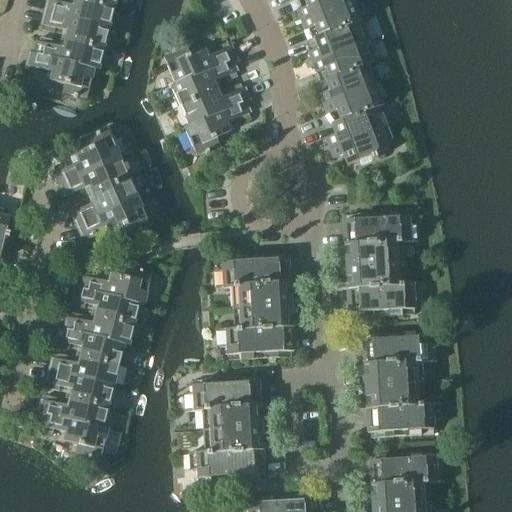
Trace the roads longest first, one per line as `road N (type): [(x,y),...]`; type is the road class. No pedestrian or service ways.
road 1 (residential): [(326,368),(280,372),(290,475),(345,472)]
road 2 (residential): [(287,157),(281,72),(248,0)]
road 3 (residential): [(287,157),(249,169),(240,207),(265,234),(298,231)]
road 4 (residential): [(326,368),(313,253),(298,231)]
road 5 (residential): [(25,312),(46,224),(31,189)]
